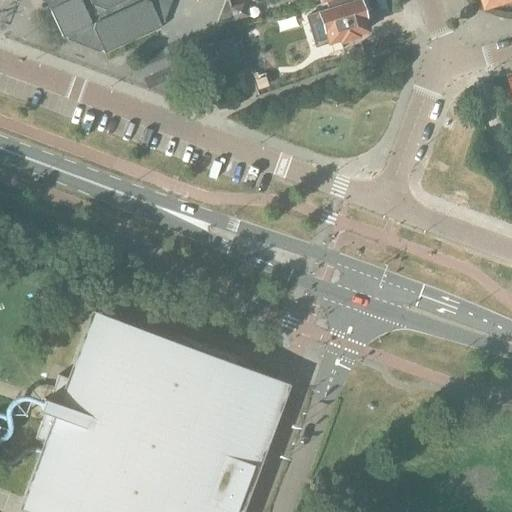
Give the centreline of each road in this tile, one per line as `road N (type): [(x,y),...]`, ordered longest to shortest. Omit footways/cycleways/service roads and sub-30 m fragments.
road 1 (residential): [(384,204),(0,62)]
road 2 (secondary): [(374,272),(152,207)]
road 3 (secondary): [(152,207),(188,231),(361,302)]
road 4 (unclassified): [(279,511),(361,302)]
road 5 (secondary): [(0,148),(152,207)]
road 6 (secondary): [(361,302),(511,351)]
road 7 (residential): [(384,204),(439,61)]
road 8 (secondary): [(511,331),(374,272)]
road 9 (residential): [(511,251),(384,204)]
